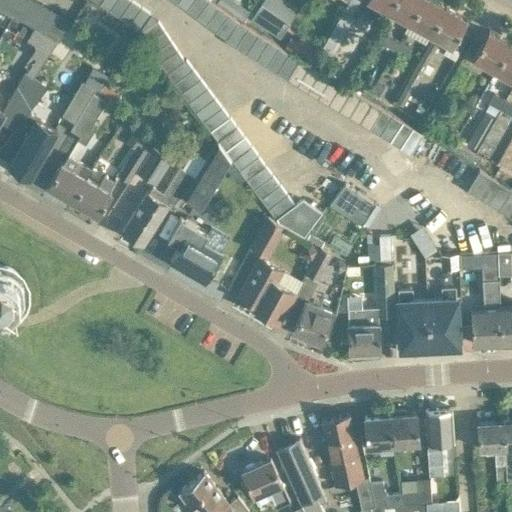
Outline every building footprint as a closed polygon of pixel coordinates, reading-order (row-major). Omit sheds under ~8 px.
[(15,0),(1,0),(0,3),(0,9),(8,14),(15,0)] [(29,0),(15,0),(8,14),(18,19),(29,0)] [(40,4),(32,0),(29,0),(18,19),(28,25),(40,4)] [(109,11),(116,0),(101,0),(99,4),(109,11)] [(119,17),(131,0),(116,0),(109,11),(119,17)] [(129,24),(141,6),(132,0),(131,0),(119,17),(129,24)] [(177,0),(176,3),(185,10),(192,0),(177,0)] [(195,17),(207,0),(192,0),(185,10),(195,17)] [(205,24),(218,7),(208,0),(207,0),(195,17),(205,24)] [(368,0),(388,10),(393,0),(368,0)] [(409,22),(421,0),(393,0),(388,10),(409,22)] [(430,34),(446,6),(434,0),(421,0),(409,22),(421,29),(416,39),(425,44),(430,34)] [(234,2),(229,9),(242,18),(247,11),(234,2)] [(261,2),(252,16),(280,36),(289,22),(261,2)] [(50,10),(40,4),(28,25),(38,31),(50,10)] [(151,13),(141,6),(129,24),(139,31),(151,13)] [(461,29),(467,18),(446,6),(430,34),(459,51),(469,33),(461,29)] [(214,31),(227,14),(218,7),(205,24),(214,31)] [(60,16),(50,10),(38,31),(44,35),(48,37),(60,16)] [(351,15),(343,11),(323,46),(331,51),(351,15)] [(224,39),(237,21),(227,14),(214,31),(224,39)] [(60,16),(48,37),(57,42),(71,22),(60,16)] [(158,20),(139,32),(146,42),(164,30),(158,20)] [(235,48),(247,27),(237,21),(224,41),(235,48)] [(245,54),(258,34),(247,27),(235,48),(245,54)] [(153,52),(171,40),(164,30),(146,42),(153,52)] [(494,70),(510,42),(488,30),(482,41),(474,36),(465,53),(494,70)] [(285,49),(308,63),(314,54),(309,50),(315,39),(302,31),(296,42),(291,39),(285,49)] [(394,50),(401,39),(389,32),(382,43),(394,50)] [(255,60),(268,40),(258,34),(245,54),(255,60)] [(44,35),(41,40),(44,47),(50,51),(57,42),(48,37),(44,35)] [(413,46),(401,39),(394,50),(406,56),(413,46)] [(159,62),(178,50),(171,40),(153,52),(159,62)] [(265,67),(278,46),(268,40),(255,60),(265,67)] [(511,79),(511,42),(510,42),(494,70),(511,79)] [(275,73),(288,53),(278,46),(265,67),(275,73)] [(184,60),(178,50),(159,62),(166,72),(184,60)] [(286,79),(298,59),(288,53),(275,73),(286,79)] [(174,83),(193,68),(186,59),(167,73),(174,83)] [(297,86),(309,65),(298,59),(286,80),(297,86)] [(307,92),(319,72),(309,65),(297,86),(307,92)] [(181,92),(200,78),(193,68),(174,83),(181,92)] [(25,70),(17,85),(22,94),(34,77),(25,71),(25,70)] [(318,98),(330,78),(319,72),(307,92),(318,98)] [(34,77),(22,94),(30,106),(45,87),(34,77)] [(188,102),(208,87),(200,78),(181,92),(188,102)] [(328,104),(340,84),(330,78),(318,98),(328,104)] [(94,87),(82,79),(62,114),(74,121),(94,87)] [(338,110),(351,90),(340,84),(328,104),(338,110)] [(22,94),(17,85),(4,109),(0,107),(0,120),(14,129),(28,112),(31,108),(30,106),(22,94)] [(94,87),(74,121),(70,128),(80,134),(78,139),(85,143),(97,123),(94,120),(107,101),(109,98),(99,90),(100,90),(94,87)] [(215,97),(208,87),(188,102),(195,111),(215,97)] [(349,117),(361,96),(351,90),(338,110),(349,117)] [(500,109),(506,99),(493,92),(488,102),(500,109)] [(359,123),(371,102),(361,96),(349,117),(359,123)] [(222,107),(215,97),(195,111),(203,121),(222,107)] [(266,145),(295,128),(300,136),(308,131),(294,109),(284,115),(273,97),(246,113),(266,145)] [(511,102),(506,99),(500,109),(511,115),(511,102)] [(382,108),(371,102),(359,123),(369,129),(382,108)] [(229,116),(222,107),(203,121),(210,131),(229,116)] [(380,135),(392,115),(382,108),(369,129),(380,135)] [(14,129),(0,146),(0,154),(10,160),(9,162),(10,163),(11,161),(16,164),(15,166),(17,167),(15,171),(27,177),(28,174),(30,175),(57,129),(28,112),(14,129)] [(390,141),(402,121),(392,115),(380,135),(390,141)] [(217,140),(236,126),(229,116),(210,131),(217,140)] [(400,148),(413,127),(402,121),(390,141),(400,148)] [(225,149),(244,135),(236,126),(217,140),(225,149)] [(413,127),(400,148),(410,154),(423,134),(413,127)] [(232,159),(251,145),(244,135),(225,149),(232,159)] [(196,175),(182,194),(190,200),(202,208),(233,160),(232,159),(216,140),(206,158),(196,175)] [(117,173),(129,181),(136,169),(148,151),(147,150),(136,143),(117,173)] [(239,169),(258,155),(251,145),(232,159),(233,160),(239,169)] [(151,146),(148,151),(136,169),(156,182),(171,158),(151,146)] [(85,176),(87,177),(92,168),(68,155),(63,163),(61,162),(47,185),(72,200),(85,176)] [(246,179),(266,165),(258,155),(239,169),(246,179)] [(146,190),(122,230),(143,242),(168,204),(171,206),(182,194),(196,175),(183,167),(180,165),(163,191),(151,184),(147,191),(146,190)] [(266,165),(246,179),(254,189),(273,174),(266,165)] [(511,189),(479,168),(467,188),(511,217),(511,189)] [(273,174),(254,189),(261,198),(280,184),(273,174)] [(99,184),(87,177),(85,176),(72,200),(97,215),(111,192),(109,190),(115,181),(104,175),(99,184)] [(344,182),(329,203),(362,224),(365,218),(375,204),(376,202),(344,182)] [(280,184),(261,198),(268,208),(287,194),(280,184)] [(287,194),(268,208),(275,218),(295,203),(287,194)] [(295,203),(275,218),(304,235),(322,212),(302,198),(295,203)] [(267,254),(284,224),(268,215),(261,227),(252,245),(267,254)] [(180,216),(168,237),(179,244),(170,258),(187,268),(186,271),(197,277),(199,275),(202,277),(204,279),(221,251),(221,250),(229,237),(211,227),(208,232),(180,216)] [(379,242),(366,243),(367,259),(380,258),(392,258),(390,233),(379,234),(379,242)] [(306,272),(318,278),(332,252),(320,245),(306,272)] [(511,273),(511,256),(510,250),(497,251),(499,274),(511,273)] [(474,252),(459,253),(460,263),(460,267),(474,266),(474,252)] [(459,253),(442,254),(443,264),(460,263),(459,253)] [(251,305),(255,307),(256,307),(256,306),(263,310),(263,311),(265,313),(263,315),(275,322),(276,319),(279,321),(282,314),(284,315),(286,310),(285,310),(296,290),(277,279),(283,269),(259,256),(238,294),(252,302),(251,305)] [(375,263),(377,306),(378,306),(378,311),(395,311),(393,269),(392,270),(392,262),(375,263)] [(0,308),(3,308),(5,307),(8,306),(11,304),(14,300),(15,298),(16,295),(17,293),(17,290),(17,287),(17,284),(16,282),(14,279),(13,277),(11,275),(9,274),(6,272),(3,271),(1,271),(0,270),(0,308)] [(500,306),(501,306),(499,278),(482,279),(484,307),(470,308),(473,343),(502,341),(500,306)] [(456,285),(441,286),(442,297),(427,298),(430,348),(447,347),(447,344),(458,343),(456,285)] [(430,348),(427,298),(413,298),(412,287),(398,288),(401,346),(412,346),(412,349),(430,348)] [(332,310),(305,299),(293,329),(320,340),(332,310)] [(511,305),(501,306),(500,306),(502,341),(511,340),(511,305)] [(380,347),(378,311),(378,306),(377,306),(348,308),(348,322),(349,349),(380,347)] [(425,408),(429,477),(441,476),(440,442),(454,441),(452,407),(425,408)] [(417,411),(406,412),(406,410),(391,411),(393,443),(419,441),(417,411)] [(393,443),(391,411),(375,412),(375,414),(365,415),(367,445),(393,443)] [(335,484),(356,479),(362,507),(375,504),(370,481),(369,476),(364,477),(350,413),(322,419),(330,459),(335,484)] [(511,419),(503,420),(507,480),(509,503),(511,502),(511,419)] [(507,480),(503,420),(478,422),(479,448),(495,447),(497,480),(507,480)] [(276,448),(304,511),(325,511),(321,503),(326,500),(323,493),(324,492),(300,438),(276,448)] [(242,469),(253,495),(254,495),(258,504),(272,498),(276,507),(290,500),(270,457),(242,469)] [(250,511),(251,511),(238,495),(228,502),(204,470),(179,490),(195,511),(250,511)] [(418,490),(401,492),(403,503),(425,501),(426,501),(431,501),(429,477),(417,478),(418,490)] [(375,504),(375,505),(403,503),(401,492),(386,493),(383,480),(370,481),(375,504)] [(431,501),(426,501),(427,511),(443,511),(443,500),(431,501)] [(426,511),(425,501),(403,503),(405,511),(426,511)] [(405,511),(403,503),(375,505),(372,505),(372,508),(372,511),(405,511)]
